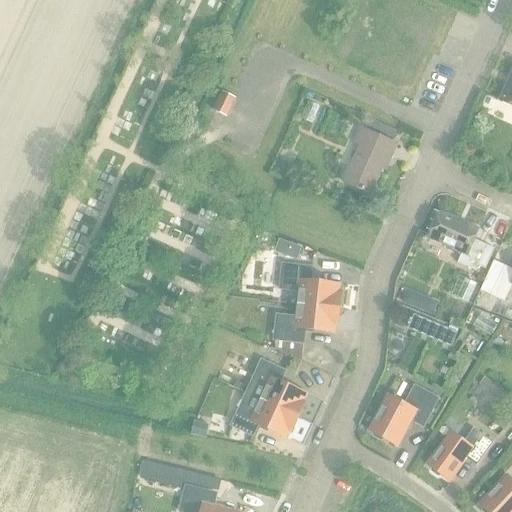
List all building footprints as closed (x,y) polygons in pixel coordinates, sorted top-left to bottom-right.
[(435,0),(380,0),(426,16),(417,43),(414,42),(407,61),(418,65),(440,2),(435,0)] [(439,49),(419,91),(435,98),(455,57),(439,49)] [(511,73),(499,103),(511,109),(511,73)] [(237,96),(223,89),(215,107),(228,114),(237,96)] [(360,145),(343,182),(370,194),(387,157),(392,159),(398,145),(361,129),(355,143),(360,145)] [(480,211),(499,220),(506,204),(488,195),(480,211)] [(478,267),(485,270),(494,250),(487,247),(474,241),(479,230),(440,213),(428,240),(461,255),(457,264),(475,272),(478,267)] [(298,304),(339,309),(341,293),(338,292),(339,285),(310,282),(312,268),(282,264),(280,289),(300,291),(298,304)] [(511,270),(504,267),(491,296),(504,302),(511,284),(511,270)] [(338,325),(339,309),(298,304),(297,318),(277,315),(274,340),(282,341),(282,352),(302,361),(305,329),(334,333),(335,325),(338,325)] [(252,382),(246,393),(299,417),(305,403),(303,402),(306,394),(280,382),(285,372),(261,361),(252,382)] [(411,420),(423,427),(438,399),(415,386),(405,405),(388,396),(369,431),(373,433),(374,436),(380,440),(384,439),(397,446),(411,420)] [(241,405),(231,426),(255,437),(260,426),(286,438),(289,431),(292,432),(299,417),(246,393),(241,405)] [(476,466),(493,442),(474,428),(464,442),(451,433),(428,465),(431,468),(432,471),(438,476),(441,475),(449,480),(465,458),(476,466)] [(139,484),(159,489),(164,469),(144,464),(139,484)] [(180,480),(218,489),(220,480),(182,470),(180,480)] [(511,511),(511,480),(508,476),(480,505),(483,508),(483,511),(511,511)] [(232,511),(213,507),(217,494),(186,486),(180,511),(181,511),(232,511)]
